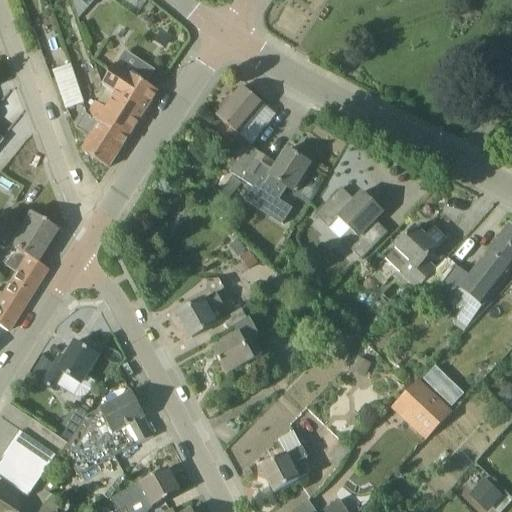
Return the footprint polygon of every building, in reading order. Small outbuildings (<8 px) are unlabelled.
[(88,9),(78,0),(73,0),(72,2),(79,20),(88,9)] [(78,0),(88,9),(95,0),(78,0)] [(146,85),(155,72),(138,61),(129,74),(116,66),(102,86),(108,90),(107,91),(116,97),(117,95),(145,113),(158,93),(146,85)] [(53,72),(66,110),(83,104),(70,66),(53,72)] [(225,124),(220,130),(217,133),(223,137),(232,145),(234,142),(264,106),(242,88),(217,117),(225,124)] [(130,136),(145,113),(117,95),(116,97),(107,91),(98,105),(95,103),(87,115),(88,116),(96,122),(99,116),(130,136)] [(88,116),(87,115),(87,116),(85,115),(76,129),(90,139),(82,152),(109,169),(130,136),(99,116),(96,122),(88,116)] [(232,145),(223,137),(216,145),(228,155),(234,147),(232,145)] [(236,154),(242,159),(247,152),(242,147),(236,154)] [(287,151),(278,166),(277,167),(270,163),(271,162),(249,148),(247,152),(242,159),(229,174),(242,182),(254,189),(256,186),(280,202),(287,190),(294,195),(295,192),(297,193),(307,178),(303,176),(310,165),(287,151)] [(187,160),(188,165),(191,169),(197,168),(200,164),(200,159),(196,156),(191,156),(187,160)] [(362,261),(374,248),(388,234),(375,221),(383,213),(363,193),(354,201),(342,189),(316,216),(330,229),(339,220),(351,232),(342,241),(362,261)] [(36,265),(57,232),(28,214),(20,227),(6,218),(0,226),(0,244),(8,249),(7,251),(12,255),(5,267),(14,273),(16,274),(25,259),(36,265)] [(482,309),(511,269),(511,228),(509,226),(470,277),(455,266),(435,294),(462,314),(459,318),(469,325),(482,309)] [(434,230),(427,239),(415,229),(395,251),(396,252),(392,257),(391,255),(384,262),(419,293),(438,271),(427,261),(445,240),(434,230)] [(249,272),(258,265),(249,252),(240,259),(249,272)] [(46,271),(36,265),(25,259),(16,274),(14,273),(1,295),(0,294),(0,327),(8,333),(46,271)] [(218,308),(223,305),(217,293),(178,314),(192,339),(225,321),(218,308)] [(249,319),(244,310),(225,320),(230,329),(249,319)] [(253,362),(253,361),(264,381),(282,372),(271,352),(264,356),(254,339),(260,335),(251,318),(236,326),(241,334),(222,344),(223,346),(214,352),(226,375),(252,361),(253,362)] [(347,349),(355,340),(347,333),(339,341),(347,349)] [(74,397),(88,374),(99,357),(75,343),(65,359),(61,356),(43,384),(54,391),(57,387),(74,397)] [(42,358),(31,376),(43,383),(53,365),(42,358)] [(358,358),(354,369),(364,373),(367,375),(372,365),(369,363),(358,358)] [(418,381),(410,390),(413,393),(400,407),(431,436),(436,430),(450,417),(453,413),(418,381)] [(78,474),(153,438),(153,437),(156,434),(151,425),(147,425),(131,394),(88,416),(90,419),(64,451),(78,474)] [(68,445),(50,432),(33,421),(24,435),(59,459),(64,451),(68,445)] [(61,439),(68,444),(73,436),(65,431),(61,439)] [(0,478),(32,499),(59,459),(21,433),(0,465),(0,478)] [(275,493),(307,476),(300,462),(307,458),(294,433),(279,441),(286,455),(261,469),(275,493)] [(143,511),(146,511),(181,493),(168,469),(140,484),(140,483),(125,491),(126,493),(117,498),(124,511),(128,511),(134,509),(133,506),(139,503),(143,511)] [(468,496),(484,511),(488,511),(503,497),(485,479),(468,496)] [(346,511),(339,501),(322,511),(346,511)]
